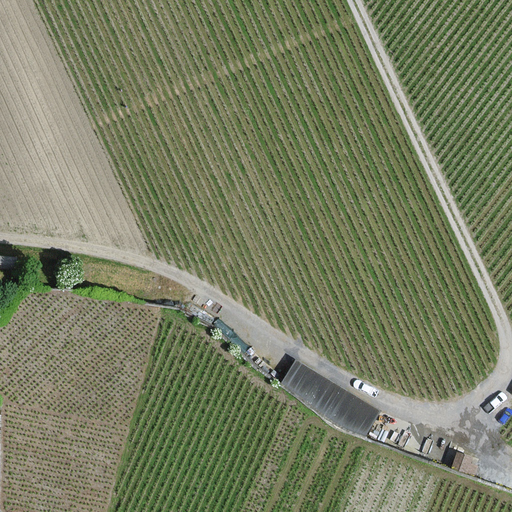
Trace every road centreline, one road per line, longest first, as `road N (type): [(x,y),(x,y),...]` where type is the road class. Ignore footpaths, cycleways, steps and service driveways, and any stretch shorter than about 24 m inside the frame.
road 1 (track): [(511,365),(505,390),(480,409),(433,417),(387,403),(157,266),(85,247),(0,238)]
road 2 (track): [(358,0),(479,256),(511,355)]
